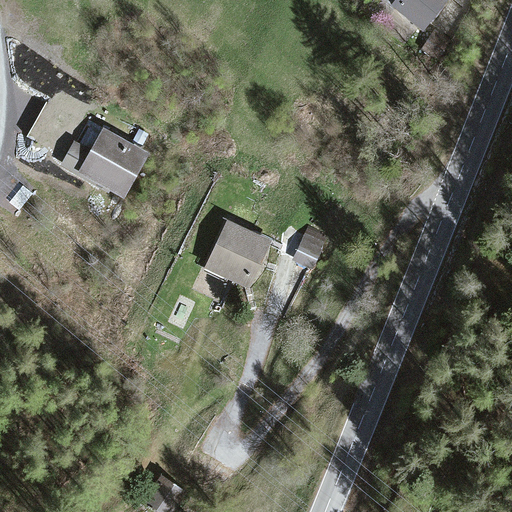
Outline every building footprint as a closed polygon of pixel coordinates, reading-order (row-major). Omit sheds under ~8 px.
[(448,0),(395,0),(389,7),(426,35),(451,2),(448,0)] [(104,130),(76,175),(122,203),(149,158),(104,130)] [(225,223),(202,270),(250,293),(272,245),(225,223)] [(318,226),(302,254),(328,268),(343,240),(318,226)] [(160,479),(145,508),(152,511),(182,511),(191,495),(160,479)]
